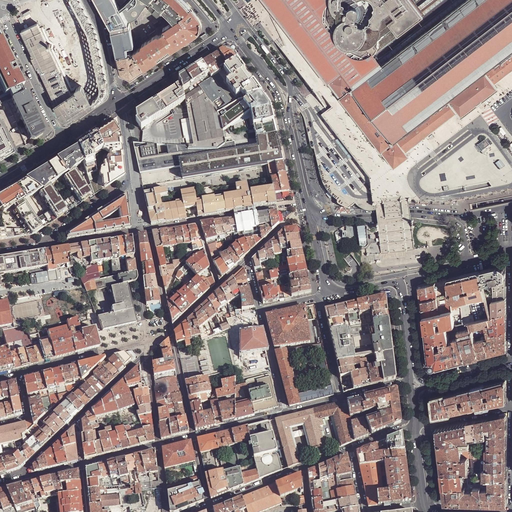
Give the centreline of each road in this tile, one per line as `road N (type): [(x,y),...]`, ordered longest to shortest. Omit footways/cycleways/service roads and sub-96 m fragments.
road 1 (secondary): [(434,509),(396,196)]
road 2 (secondary): [(396,196),(219,0)]
road 3 (residential): [(35,248),(125,185),(116,103)]
road 4 (residential): [(3,6),(60,139)]
road 5 (secondary): [(231,30),(116,103)]
road 6 (secondary): [(442,216),(309,209)]
road 7 (residential): [(146,339),(18,374)]
